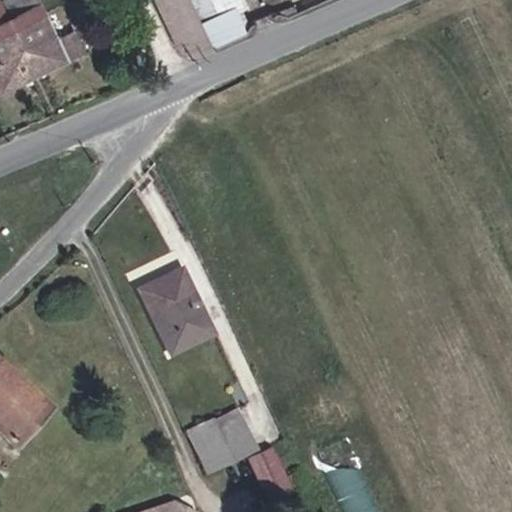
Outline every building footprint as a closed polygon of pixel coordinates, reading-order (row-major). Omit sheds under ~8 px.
[(160,0),(184,53),(243,28),(231,5),(239,0),(160,0)] [(0,29),(3,28),(38,11),(33,1),(0,15),(0,29)] [(38,11),(3,28),(26,75),(73,51),(64,29),(50,35),(38,11)] [(0,88),(26,75),(3,28),(0,29),(0,88)] [(177,271),(135,291),(166,357),(207,337),(177,271)] [(0,359),(0,427),(21,449),(57,411),(3,357),(0,359)] [(216,438),(243,425),(238,413),(190,436),(204,464),(224,454),(216,438)] [(255,450),(243,425),(216,438),(224,454),(204,464),(208,472),(255,450)] [(247,464),(271,511),(294,500),(272,452),(247,464)] [(324,469),(346,511),(383,511),(354,454),(324,469)] [(210,511),(207,504),(193,510),(179,509),(175,503),(159,503),(138,511),(210,511)]
